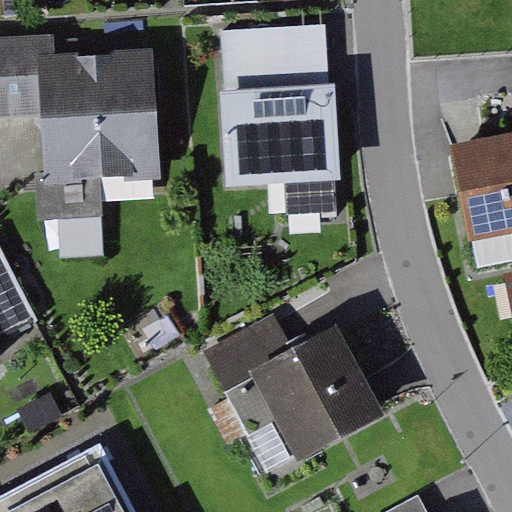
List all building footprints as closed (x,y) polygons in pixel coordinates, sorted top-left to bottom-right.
[(65,35),(0,40),(0,119),(53,115),(61,214),(179,204),(166,49),(67,57),(65,35)] [(316,40),(240,45),(248,187),(352,181),(346,88),(318,90),(316,40)] [(511,237),(511,136),(467,146),(487,242),(511,237)] [(0,370),(64,336),(12,240),(0,246),(0,370)] [(392,420),(346,329),(263,370),(309,462),(392,420)] [(135,511),(116,476),(50,511),(135,511)]
